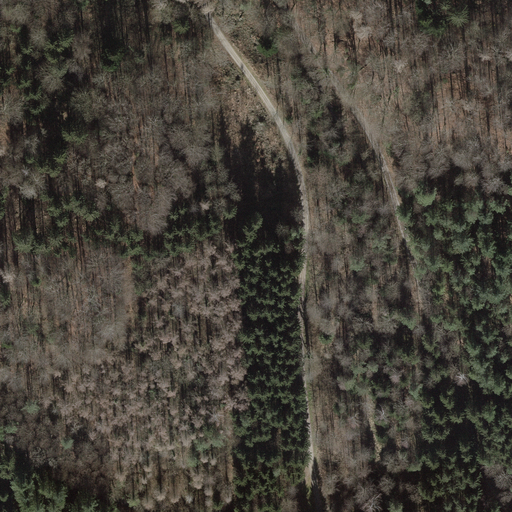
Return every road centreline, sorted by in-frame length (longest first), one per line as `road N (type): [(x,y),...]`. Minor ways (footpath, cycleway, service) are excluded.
road 1 (track): [(280,0),(375,140),(490,492),(505,511)]
road 2 (track): [(202,0),(277,115),(299,171),(306,215),(302,350),(321,511)]
road 3 (track): [(0,439),(151,511)]
